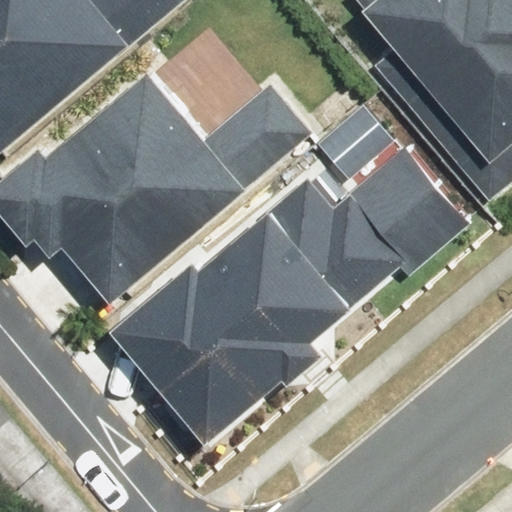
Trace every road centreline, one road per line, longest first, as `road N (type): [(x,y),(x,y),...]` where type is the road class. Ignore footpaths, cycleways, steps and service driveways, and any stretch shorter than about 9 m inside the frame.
road 1 (residential): [(0,318),(159,511)]
road 2 (residential): [(511,381),(357,511)]
